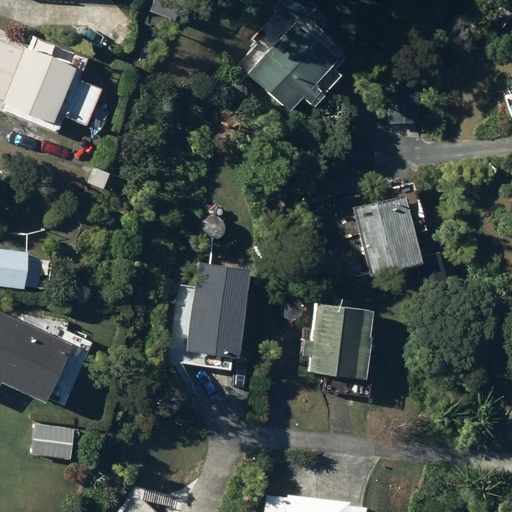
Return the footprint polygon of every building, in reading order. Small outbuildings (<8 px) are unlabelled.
[(147,0),(145,10),(166,17),(171,0),(147,0)] [(256,42),(239,63),(246,69),(243,72),(281,104),(291,92),(303,103),(313,91),(301,81),(333,44),(326,21),(302,0),(278,0),(272,8),(276,12),(252,39),(256,42)] [(497,0),(489,0),(480,12),(497,25),(509,9),(497,0)] [(92,85),(69,76),(78,54),(43,40),(38,53),(13,43),(12,46),(0,41),(0,110),(47,130),(54,113),(76,123),(92,85)] [(408,70),(380,71),(381,120),(409,119),(408,70)] [(87,183),(100,189),(106,177),(92,171),(87,183)] [(346,205),(363,272),(411,260),(394,193),(346,205)] [(0,249),(0,283),(15,286),(20,252),(0,249)] [(191,258),(176,361),(222,367),(224,353),(226,354),(239,265),(191,258)] [(358,332),(361,308),(309,300),(303,338),(296,337),(295,352),(302,352),(300,367),(355,375),(360,333),(358,332)] [(0,312),(0,382),(33,398),(60,340),(0,312)] [(25,450),(61,454),(64,427),(27,423),(25,450)] [(262,491),(259,511),(358,511),(360,506),(341,504),(342,501),(262,491)]
